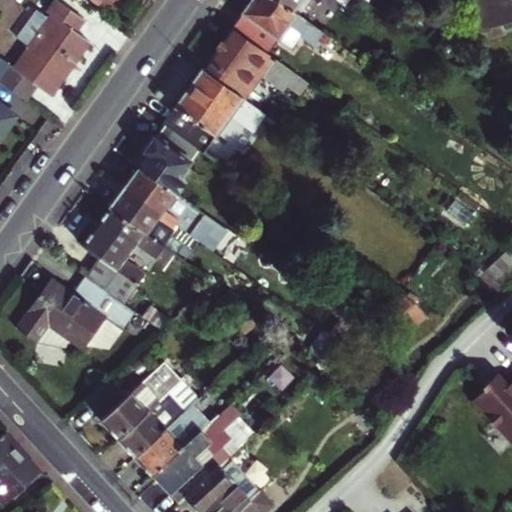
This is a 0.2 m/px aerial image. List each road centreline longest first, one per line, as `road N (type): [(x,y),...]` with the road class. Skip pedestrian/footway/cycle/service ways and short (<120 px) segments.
road 1 (residential): [(184,0),(0,255)]
road 2 (residential): [(0,385),(115,511)]
